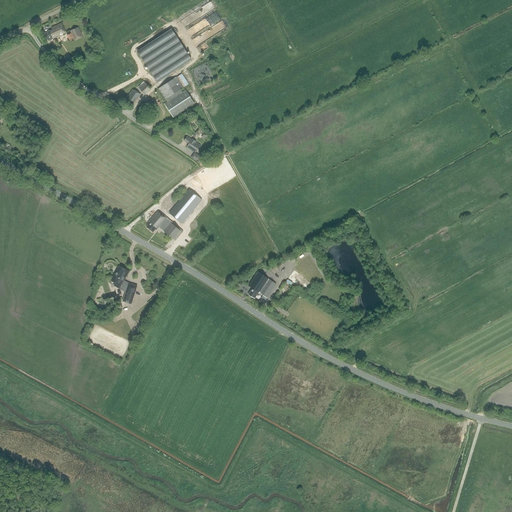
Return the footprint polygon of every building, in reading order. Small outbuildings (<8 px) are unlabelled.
[(48,41),(65,33),(61,24),(52,28),(53,29),(44,33),(48,41)] [(74,41),(83,37),(79,27),(70,31),(74,41)] [(137,51),(157,82),(192,60),(172,29),(137,51)] [(182,74),(158,89),(165,100),(165,99),(167,102),(164,104),(173,118),(195,104),(186,90),(182,92),(180,90),(189,84),(182,74)] [(151,89),(144,82),(138,87),(145,94),(151,89)] [(137,100),(141,94),(133,89),(129,96),(128,95),(125,99),(133,104),(136,100),(137,100)] [(153,112),(158,109),(152,101),(147,105),(153,112)] [(192,139),(187,136),(184,141),(189,144),(187,148),(196,153),(201,145),(196,142),(196,141),(192,138),(192,139)] [(201,163),(205,156),(201,153),(196,160),(201,163)] [(182,224),(202,200),(189,189),(169,213),(182,224)] [(175,241),(183,232),(158,212),(147,224),(148,225),(147,227),(153,232),(156,229),(156,230),(159,227),(175,241)] [(131,304),(137,286),(129,283),(123,280),(127,272),(118,267),(111,280),(115,283),(114,286),(125,292),(122,301),(131,304)] [(267,298),(276,284),(258,272),(249,286),(252,288),(248,294),(255,299),(259,293),(267,298)]
